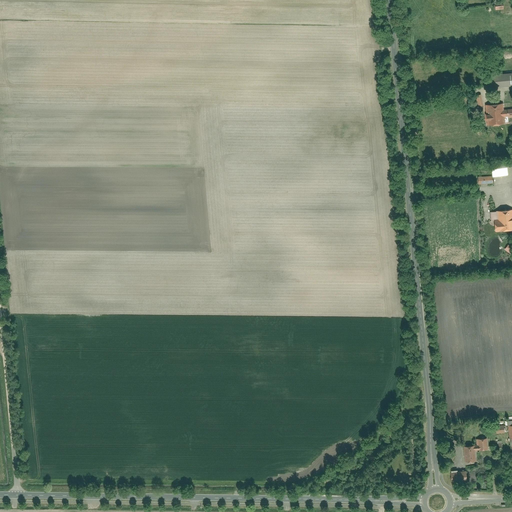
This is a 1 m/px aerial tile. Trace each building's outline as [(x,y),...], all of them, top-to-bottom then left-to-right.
[(490,87),(511,84),(511,72),(489,74),(490,87)] [(505,109),(504,102),(487,104),(489,125),(507,123),(506,116),(505,109)] [(506,162),(491,164),(492,177),(508,175),(506,162)] [(511,209),(494,211),(496,232),(511,231),(511,209)] [(496,426),(497,434),(508,433),(507,425),(496,426)] [(478,439),(479,451),(488,450),(488,439),(478,439)] [(466,448),(467,463),(475,462),(475,447),(466,448)] [(451,472),(451,482),(467,482),(467,472),(451,472)]
